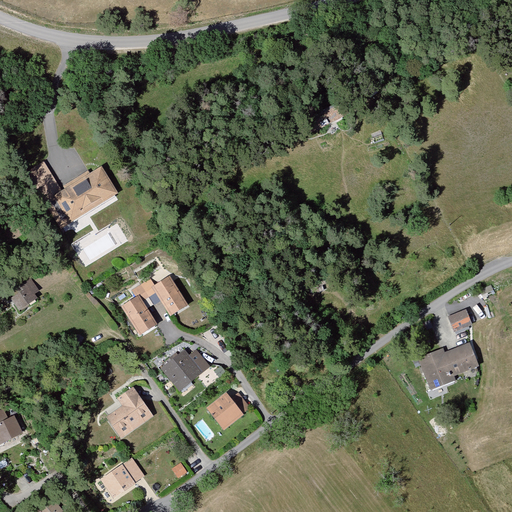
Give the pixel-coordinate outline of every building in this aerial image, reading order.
[(62,229),(118,193),(101,167),(63,191),(45,163),(27,174),(62,229)] [(12,294),(6,298),(16,311),(30,300),(27,296),(36,289),(27,277),(9,290),(12,294)] [(120,310),(138,338),(156,327),(142,304),(155,296),(169,319),(186,308),(167,279),(153,288),(149,281),(131,293),(135,300),(120,310)] [(459,308),(446,313),(452,329),(465,324),(459,308)] [(466,341),(417,358),(428,391),(455,381),(453,375),(476,367),(466,341)] [(179,393),(211,369),(197,351),(190,356),(186,351),(161,370),(179,393)] [(104,420),(119,441),(151,418),(131,389),(114,401),(120,409),(104,420)] [(223,433),(249,410),(236,395),(230,401),(224,394),(204,411),(223,433)] [(0,446),(21,436),(12,418),(7,421),(2,412),(0,412),(0,446)] [(130,460),(99,481),(112,502),(144,480),(130,460)] [(174,467),(179,477),(189,472),(184,462),(174,467)] [(39,511),(56,511),(49,503),(39,511)]
